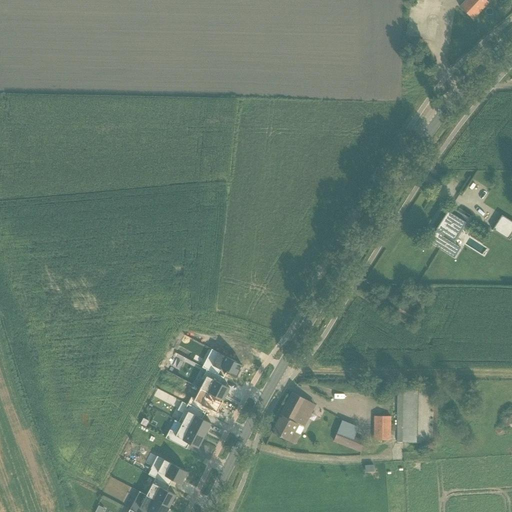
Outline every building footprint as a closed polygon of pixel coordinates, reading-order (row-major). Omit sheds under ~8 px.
[(466,0),(459,7),(465,12),(472,19),(488,3),(485,0),(466,0)] [(439,231),(437,234),(435,232),(429,242),(453,258),(460,248),(454,244),(469,219),(453,209),(450,213),(439,231)] [(450,213),(447,211),(436,229),(439,231),(450,213)] [(511,231),(511,222),(502,215),(492,230),(506,240),(511,231)] [(416,313),(402,304),(396,314),(396,315),(397,313),(411,322),(416,313)] [(433,386),(398,385),(397,443),(437,444),(437,401),(432,401),(433,386)] [(292,393),(271,432),(294,445),(316,405),(292,393)] [(178,422),(205,436),(211,424),(202,419),(205,414),(187,405),(178,422)] [(390,441),(390,417),(374,416),(373,440),(390,441)] [(198,448),(205,436),(178,422),(174,421),(165,438),(186,449),(189,444),(198,448)] [(360,453),(365,441),(337,431),(333,442),(360,453)] [(148,474),(169,486),(172,480),(180,484),(187,472),(158,456),(148,474)] [(129,510),(133,511),(166,511),(169,508),(139,492),(129,510)]
